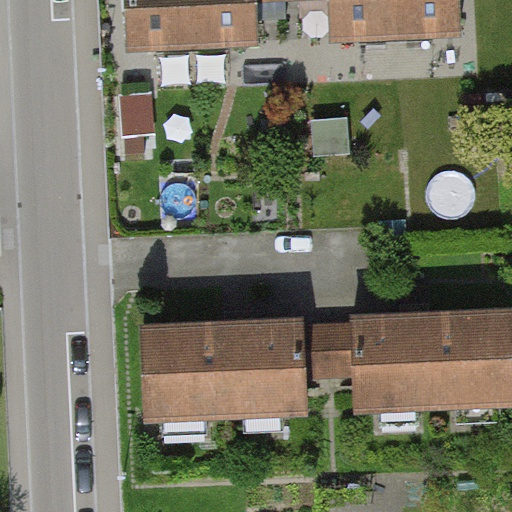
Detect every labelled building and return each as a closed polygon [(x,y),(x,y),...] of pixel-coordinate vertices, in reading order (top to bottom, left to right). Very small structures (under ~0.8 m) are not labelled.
[(131,0),(133,49),(258,44),(257,27),(255,0),(131,0)] [(331,0),(255,0),(257,27),(332,22),(331,0)] [(331,0),(332,22),(333,40),(459,35),(457,0),(331,0)] [(154,94),(118,96),(122,152),(157,150),(154,94)] [(511,308),(353,315),(357,410),(511,403),(511,308)] [(307,317),(140,324),(144,421),(311,414),(307,317)]
